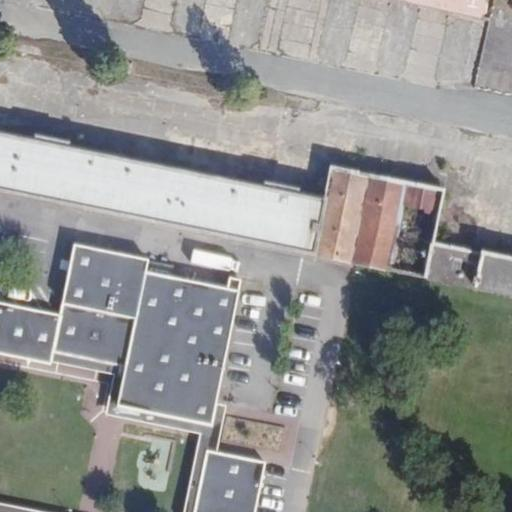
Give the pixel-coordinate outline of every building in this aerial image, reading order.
[(406,0),(479,16),(483,0),(406,0)] [(511,256),(434,241),(445,191),(333,168),(325,202),(296,196),(296,193),(266,186),(266,189),(66,148),(67,144),(37,138),(37,141),(0,133),(0,190),(427,278),(511,297),(511,256)] [(146,273),(149,261),(74,246),(60,316),(0,303),(0,354),(51,365),(51,363),(53,353),(126,368),(117,408),(212,427),(217,405),(242,281),(230,279),(228,290),(146,273)] [(53,353),(51,363),(114,376),(106,416),(200,435),(199,440),(184,511),(37,511),(0,504),(0,511),(194,511),(207,452),(217,454),(219,444),(226,407),(217,405),(212,427),(117,408),(126,368),(53,353)] [(255,511),(266,464),(217,454),(207,452),(194,511),(255,511)]
